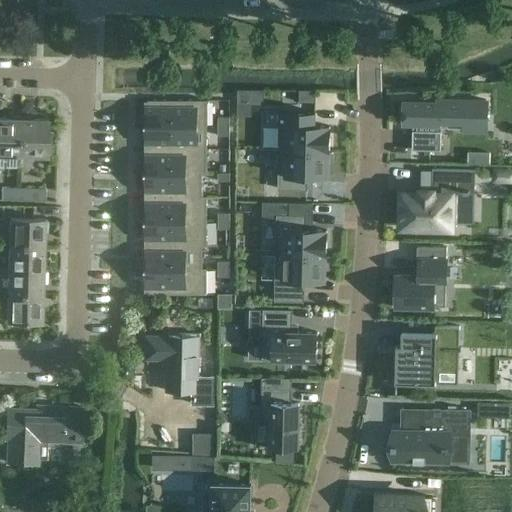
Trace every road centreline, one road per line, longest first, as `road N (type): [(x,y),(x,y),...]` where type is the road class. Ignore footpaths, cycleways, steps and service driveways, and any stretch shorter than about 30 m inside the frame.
road 1 (residential): [(367,0),(364,281),(318,511)]
road 2 (residential): [(0,366),(71,366),(82,81)]
